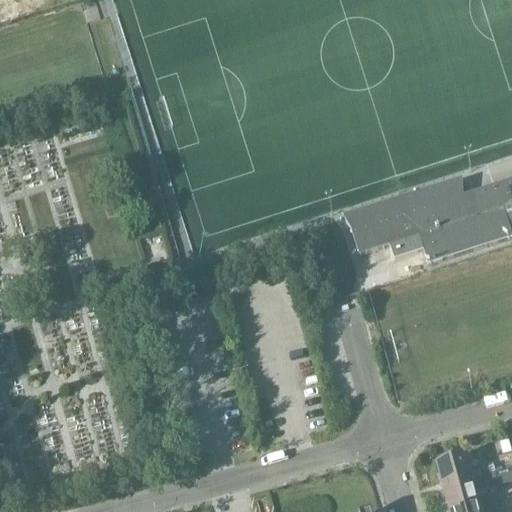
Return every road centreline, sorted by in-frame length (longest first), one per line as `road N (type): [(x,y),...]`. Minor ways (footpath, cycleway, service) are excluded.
road 1 (residential): [(110,511),(383,440)]
road 2 (residential): [(383,440),(511,407)]
